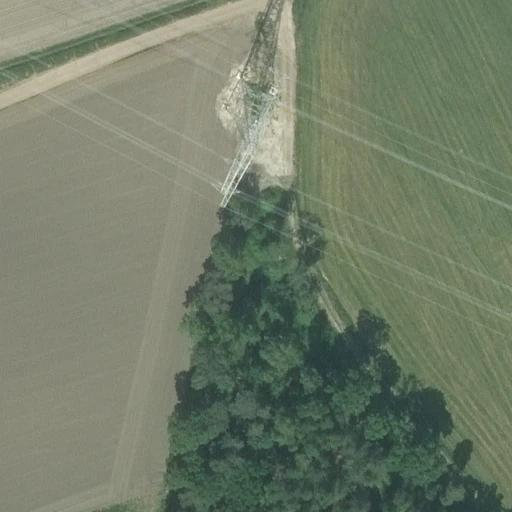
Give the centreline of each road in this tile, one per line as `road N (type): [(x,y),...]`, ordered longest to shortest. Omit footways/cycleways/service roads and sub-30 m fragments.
road 1 (track): [(287,0),(293,219),(433,440),(492,511)]
road 2 (track): [(0,100),(284,0)]
